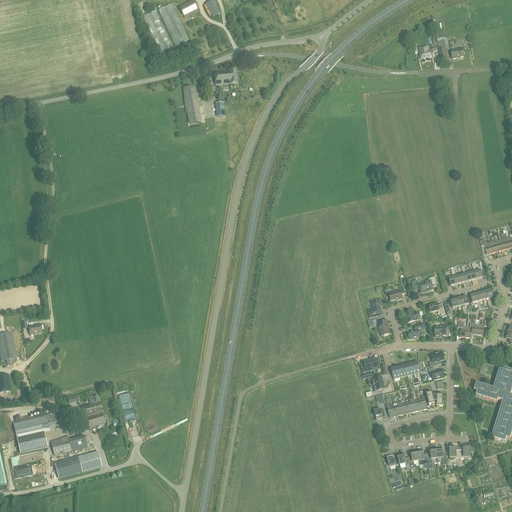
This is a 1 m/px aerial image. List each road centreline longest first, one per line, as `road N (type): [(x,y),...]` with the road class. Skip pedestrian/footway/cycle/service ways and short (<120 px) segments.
road 1 (primary): [(202,511),(254,210),(279,133),(334,55),(406,0)]
road 2 (unclassified): [(184,490),(241,172),(279,89),(306,65)]
road 3 (unclassified): [(0,110),(321,34)]
road 4 (track): [(38,102),(51,168),(51,332),(27,362),(0,369)]
road 5 (unclassified): [(220,511),(242,393),(353,356)]
road 6 (unclassified): [(184,490),(133,457),(0,494)]
road 7 (residential): [(400,346),(390,309),(500,280)]
road 8 (residential): [(449,438),(398,445),(389,430),(450,416)]
